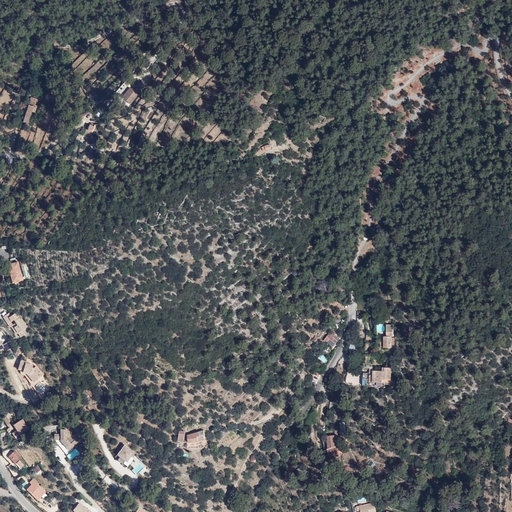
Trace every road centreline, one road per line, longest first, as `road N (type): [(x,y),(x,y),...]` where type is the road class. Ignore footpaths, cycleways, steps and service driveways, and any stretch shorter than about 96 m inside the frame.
road 1 (track): [(370,218),(378,183),(422,112),(423,99),(393,103),(390,96),(486,32),(511,98)]
road 2 (unclassified): [(370,218),(355,259),(349,333),(249,511)]
